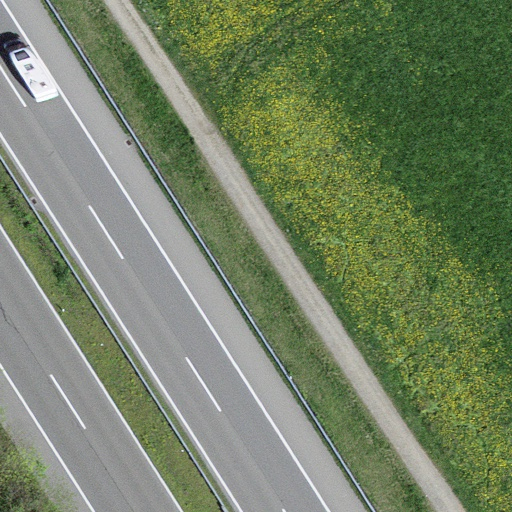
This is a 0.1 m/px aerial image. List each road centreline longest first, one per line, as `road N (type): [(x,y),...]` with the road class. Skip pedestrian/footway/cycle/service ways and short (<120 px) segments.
road 1 (motorway): [(284,511),(0,66)]
road 2 (motorway): [(0,295),(137,511)]
